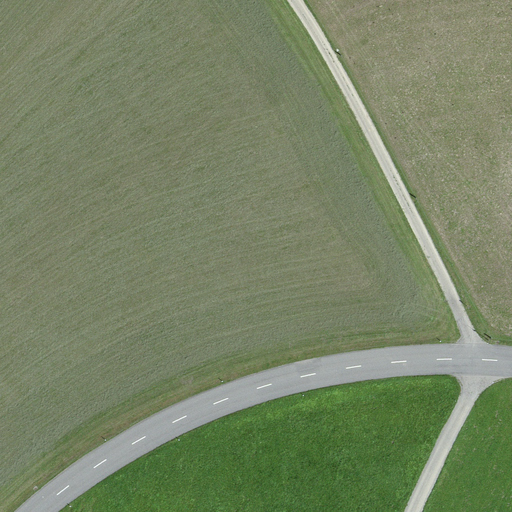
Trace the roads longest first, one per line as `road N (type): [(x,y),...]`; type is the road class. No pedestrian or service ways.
road 1 (tertiary): [(511,362),(376,364),(258,389),(133,444),(37,511)]
road 2 (track): [(480,360),(316,24),(296,0)]
road 3 (track): [(480,360),(414,511)]
